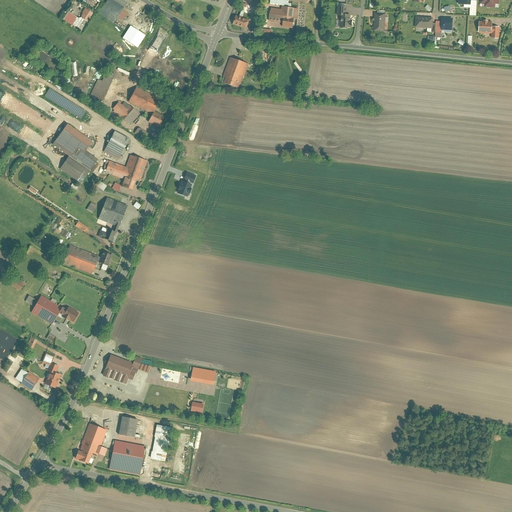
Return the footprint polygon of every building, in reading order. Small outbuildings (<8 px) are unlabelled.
[(126,4),(120,0),(108,0),(99,14),(114,23),(126,4)] [(480,0),(480,6),(484,6),(484,8),(495,9),(495,5),(499,6),(499,0),(480,0)] [(280,10),(270,9),(268,27),(292,30),(293,20),(296,21),(298,10),(281,8),(280,10)] [(346,8),(336,8),(336,22),(340,22),(339,30),(352,31),(352,21),(350,21),(350,17),(346,17),(346,8)] [(88,22),(93,14),(86,9),(80,17),(88,22)] [(79,19),(70,13),(65,21),(74,26),(79,19)] [(386,15),(373,14),(373,33),(385,33),(386,15)] [(249,21),(235,16),(232,26),(245,30),(249,21)] [(433,19),(415,18),(415,30),(432,31),(433,19)] [(453,20),(441,19),(441,32),(452,32),(453,20)] [(483,23),(479,23),(478,35),(492,35),(492,40),(498,40),(499,29),(492,29),(492,24),(488,24),(488,22),(483,22),(483,23)] [(153,63),(156,56),(154,56),(154,53),(160,38),(155,36),(146,55),(149,56),(139,57),(153,63)] [(248,66),(229,59),(220,85),(239,92),(248,66)] [(270,71),(257,67),(254,76),(267,80),(270,71)] [(105,71),(101,81),(96,79),(89,96),(102,101),(113,74),(105,71)] [(161,99),(137,86),(128,102),(149,112),(150,112),(154,114),(148,123),(158,129),(165,116),(155,111),(161,99)] [(80,119),(85,112),(48,89),(43,96),(80,119)] [(39,101),(37,107),(43,109),(47,101),(42,100),(42,101),(39,101)] [(140,114),(124,102),(122,105),(119,102),(113,109),(114,110),(113,112),(123,122),(131,124),(140,114)] [(92,143),(66,126),(52,148),(68,159),(60,172),(80,185),(96,162),(85,154),(92,143)] [(128,141),(113,133),(103,154),(118,161),(128,141)] [(147,162),(129,156),(125,168),(109,162),(104,175),(123,181),(121,188),(132,192),(135,183),(139,184),(147,162)] [(190,189),(190,188),(191,185),(181,181),(180,185),(179,184),(177,189),(178,190),(177,193),(186,197),(188,193),(188,194),(190,189)] [(96,187),(103,191),(106,186),(99,182),(96,187)] [(111,189),(117,192),(120,186),(114,183),(111,189)] [(97,239),(112,244),(127,207),(107,200),(98,222),(114,228),(112,233),(107,231),(105,234),(99,232),(97,239)] [(92,213),(95,206),(89,203),(86,210),(92,213)] [(76,222),(74,226),(85,232),(87,227),(76,222)] [(92,275),(99,257),(69,247),(63,265),(92,275)] [(112,257),(102,254),(99,266),(108,269),(112,257)] [(9,286),(19,291),(23,283),(14,278),(9,286)] [(62,310),(40,298),(30,316),(52,327),(62,310)] [(80,314),(67,308),(62,319),(61,321),(68,325),(69,323),(74,326),(80,314)] [(37,342),(30,339),(24,352),(30,355),(37,342)] [(132,363),(109,354),(100,377),(125,386),(127,381),(131,382),(134,375),(135,375),(137,372),(149,377),(152,368),(143,365),(145,361),(134,357),(132,363)] [(54,389),(60,377),(55,375),(58,367),(50,364),(46,374),(49,375),(45,385),(54,389)] [(216,374),(193,370),(190,385),(214,389),(215,380),(216,374)] [(39,380),(28,373),(20,386),(31,393),(39,380)] [(204,404),(192,402),(190,412),(202,414),(204,404)] [(137,422),(121,419),(118,438),(134,440),(137,422)] [(109,433),(88,425),(75,460),(88,465),(92,454),(104,459),(108,450),(103,448),(109,433)] [(172,430),(156,427),(150,461),(165,464),(172,430)] [(145,447),(114,442),(108,472),(140,477),(145,447)]
